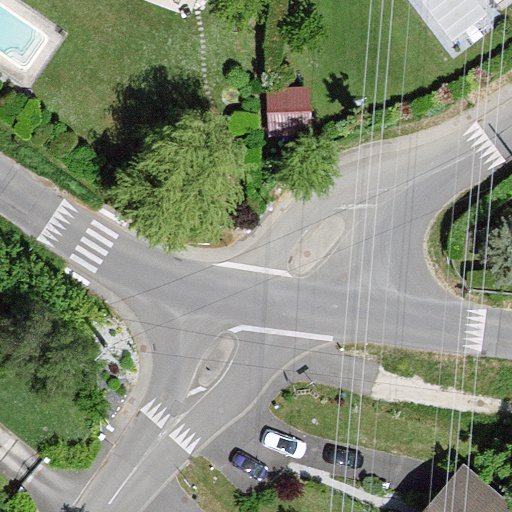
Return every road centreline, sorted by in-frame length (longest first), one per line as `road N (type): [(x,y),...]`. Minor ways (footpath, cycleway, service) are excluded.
road 1 (unclassified): [(511,118),(367,216),(270,305)]
road 2 (tertiary): [(270,305),(104,253),(0,189)]
road 3 (track): [(234,341),(339,374),(511,409)]
road 4 (unclassified): [(101,511),(270,305)]
road 5 (tertiary): [(270,305),(511,334)]
